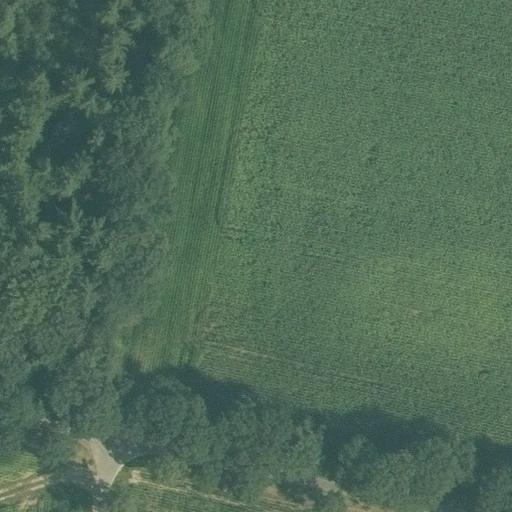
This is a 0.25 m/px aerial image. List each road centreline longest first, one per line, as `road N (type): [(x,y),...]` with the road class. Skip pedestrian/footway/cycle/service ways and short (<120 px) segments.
road 1 (unclassified): [(115,443),(419,511)]
road 2 (track): [(0,496),(65,473),(115,443)]
